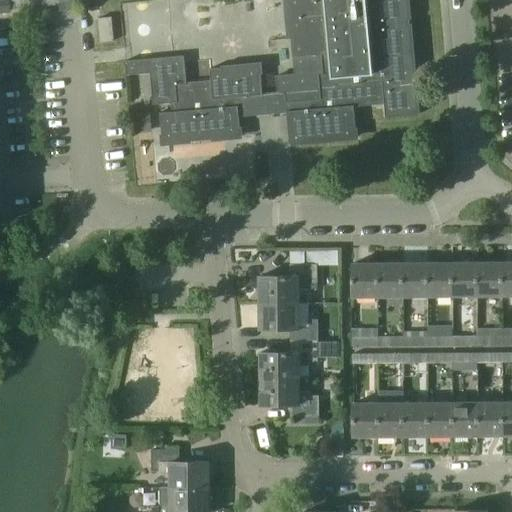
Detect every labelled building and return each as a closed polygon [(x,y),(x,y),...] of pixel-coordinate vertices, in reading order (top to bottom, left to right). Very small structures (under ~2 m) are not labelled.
[(0,0),(0,13),(9,13),(8,1),(7,1),(7,0),(0,0)] [(15,0),(8,1),(9,13),(9,10),(34,8),(32,0),(15,0)] [(32,0),(34,8),(58,6),(59,6),(58,0),(32,0)] [(59,0),(58,0),(59,6),(58,6),(58,12),(75,11),(75,1),(62,2),(61,0),(59,0)] [(185,56),(127,61),(128,75),(152,73),(154,105),(173,103),(173,113),(161,114),(163,144),(242,137),(240,118),(288,114),(290,145),(357,139),(354,108),(386,105),(387,119),(419,116),(408,0),(289,0),(296,75),(278,77),(279,93),(263,94),(260,65),(211,69),(212,81),(188,83),(185,56)] [(99,19),(101,43),(114,42),(112,18),(99,19)] [(316,252),(317,264),(339,263),(338,250),(316,252)] [(260,277),(260,303),(299,303),(299,290),(317,290),(317,264),(290,264),(290,277),(260,277)] [(405,265),(405,297),(430,297),(429,264),(405,265)] [(454,264),(429,264),(430,297),(454,297),(454,264)] [(454,264),(454,297),(479,296),(479,264),(454,264)] [(504,264),(479,264),(479,296),(504,296),(504,264)] [(354,265),(355,297),(380,297),(380,265),(354,265)] [(380,265),(380,297),(405,297),(405,265),(380,265)] [(290,329),(290,341),(318,341),(318,320),(310,320),(310,329),(299,329),(299,303),(260,303),(260,329),(290,329)] [(430,337),(430,347),(455,346),(455,337),(453,337),(453,330),(430,331),(430,337)] [(480,346),(480,336),(455,337),(455,346),(480,346)] [(504,336),(480,336),(480,346),(504,346),(504,336)] [(353,337),(353,347),(380,347),(380,337),(353,337)] [(380,337),(380,347),(405,347),(405,337),(380,337)] [(430,347),(430,337),(405,337),(405,347),(430,347)] [(261,353),(261,379),(300,379),(300,366),(311,366),(311,361),(318,361),(318,341),(290,341),(290,353),(261,353)] [(454,364),(478,363),(478,353),(454,354),(454,364)] [(503,363),(503,353),(478,353),(478,363),(503,363)] [(511,353),(503,353),(503,363),(511,363),(511,353)] [(380,364),(379,354),(353,355),(354,365),(380,364)] [(404,364),(404,354),(379,354),(380,364),(404,364)] [(429,364),(429,354),(404,354),(404,364),(429,364)] [(429,364),(454,364),(454,354),(429,354),(429,364)] [(300,379),(261,379),(261,405),(291,405),(291,417),(319,417),(319,397),(311,397),(311,392),(300,392),(300,379)] [(354,404),(354,437),(380,436),(380,404),(354,404)] [(380,404),(380,436),(405,436),(405,404),(380,404)] [(405,404),(405,436),(430,436),(429,404),(405,404)] [(429,404),(430,436),(454,436),(454,404),(429,404)] [(454,404),(454,436),(479,436),(479,404),(454,404)] [(504,404),(479,404),(479,436),(504,436),(504,404)] [(160,488),(160,489),(210,489),(210,476),(214,474),(214,466),(210,464),(210,462),(180,462),(180,451),(152,450),(152,471),(160,471),(160,476),(171,476),(171,488),(160,488)] [(209,511),(210,489),(160,489),(160,506),(152,506),(152,511),(209,511)]
